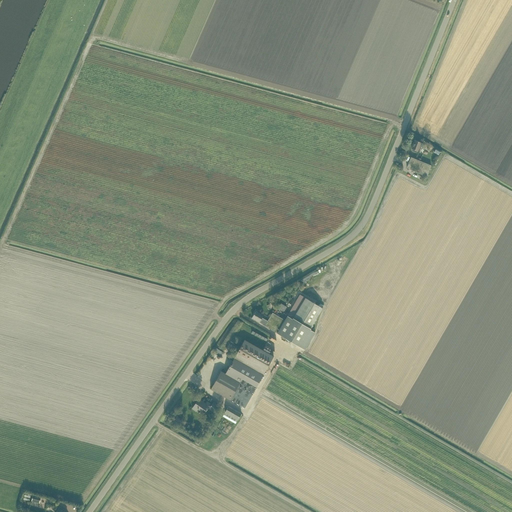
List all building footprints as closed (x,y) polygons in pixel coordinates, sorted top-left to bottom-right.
[(415,140),(411,149),(412,149),(411,150),(412,151),(415,152),(416,152),(417,151),(418,151),(420,145),(422,146),(423,143),(415,140)] [(427,177),(431,166),(420,161),(418,160),(411,157),(406,168),(427,177)] [(315,333),(310,330),(323,308),(300,294),(277,333),(305,350),(315,333)] [(277,333),(281,326),(284,320),(272,313),(268,321),(262,318),(263,315),(256,310),(252,318),(259,322),(265,326),(277,333)] [(245,408),(274,356),(244,340),(225,373),(221,371),(211,389),(230,400),(245,408)] [(203,413),(210,403),(207,401),(205,403),(199,398),(192,409),(196,412),(198,410),(203,413)] [(213,412),(218,405),(213,401),(208,409),(213,412)] [(235,424),(238,420),(241,413),(228,406),(225,412),(222,416),(235,424)] [(39,503),(41,497),(33,495),(31,501),(39,503)]
